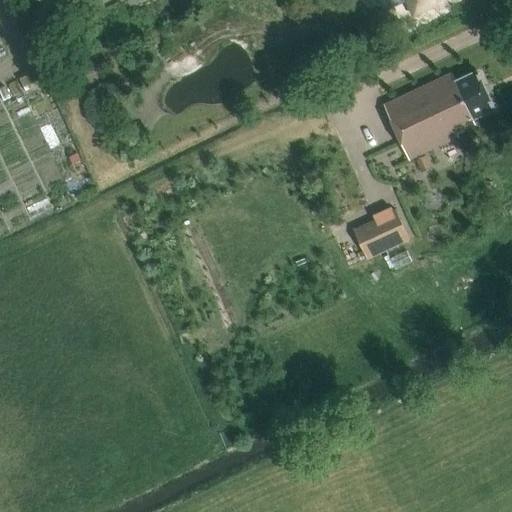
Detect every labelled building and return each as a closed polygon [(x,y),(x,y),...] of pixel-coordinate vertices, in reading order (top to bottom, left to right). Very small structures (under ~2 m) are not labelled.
[(381,0),(380,2),(380,5),(382,10),(385,12),(388,12),(406,4),(412,18),(436,7),(438,10),(460,0),(381,0)] [(385,106),(411,160),(459,138),(458,135),(477,126),(474,120),(494,111),(476,72),(456,82),(452,74),(385,106)] [(26,76),(19,79),(23,88),(30,85),(26,76)] [(5,86),(0,88),(0,95),(1,98),(9,95),(5,86)] [(422,172),(432,167),(427,156),(416,161),(422,172)] [(369,260),(397,246),(412,240),(398,210),(377,220),(380,227),(360,237),(357,230),(355,231),(369,260)]
